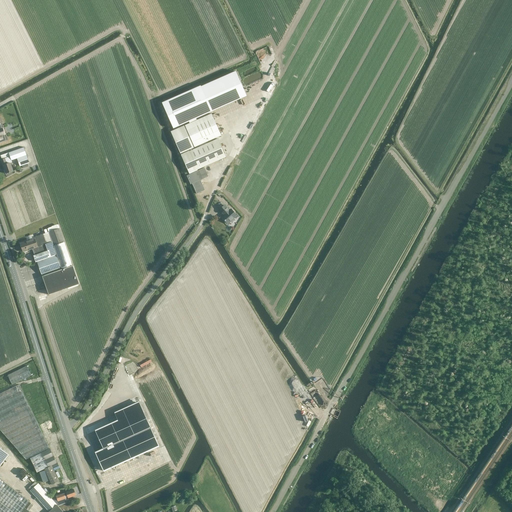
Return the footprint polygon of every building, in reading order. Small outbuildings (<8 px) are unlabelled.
[(247,96),(236,71),(201,86),(212,111),(247,96)] [(201,86),(162,104),(173,128),(189,121),(190,123),(197,120),(196,118),(212,111),(201,86)] [(190,123),(185,125),(195,147),(199,145),(200,147),(207,143),(206,142),(221,136),(211,114),(197,120),(190,123)] [(184,126),(171,131),(181,153),(190,149),(191,151),(181,155),(189,173),(226,157),(218,139),(207,143),(200,147),(194,149),(184,126)] [(24,147),(0,155),(2,160),(0,160),(3,169),(4,169),(6,174),(13,171),(11,163),(12,162),(12,160),(17,159),(20,166),(29,163),(24,147)] [(201,169),(187,176),(191,184),(192,183),(196,194),(205,190),(200,180),(208,176),(204,168),(201,169)] [(236,215),(232,210),(231,209),(230,211),(225,205),(219,210),(224,215),(222,217),(227,223),(230,221),(232,222),(235,220),(233,218),(236,215)] [(37,261),(44,281),(48,294),(79,283),(73,265),(72,265),(59,228),(49,232),(34,237),(34,238),(20,243),(23,252),(32,249),(35,255),(34,255),(36,262),(37,261)] [(12,384),(31,375),(27,365),(7,374),(12,384)] [(26,459),(49,448),(19,384),(0,393),(0,429),(17,449),(26,459)] [(118,420),(95,430),(103,448),(95,452),(104,471),(158,446),(138,402),(115,413),(118,420)] [(0,511),(21,511),(29,502),(0,479),(0,466),(9,454),(0,447),(0,511)] [(37,472),(44,469),(52,466),(57,463),(50,449),(42,452),(42,453),(30,458),(37,472)] [(52,466),(44,469),(52,485),(59,481),(52,466)] [(37,484),(30,490),(49,511),(48,511),(63,511),(41,486),(40,487),(37,484)] [(56,496),(54,497),(56,502),(58,501),(60,505),(67,502),(66,498),(68,497),(68,498),(76,495),(74,489),(66,492),(64,493),(56,496)] [(29,502),(21,511),(30,511),(29,510),(33,505),(29,502)]
